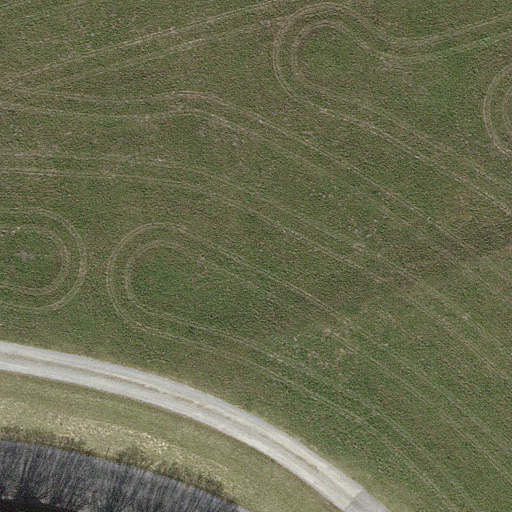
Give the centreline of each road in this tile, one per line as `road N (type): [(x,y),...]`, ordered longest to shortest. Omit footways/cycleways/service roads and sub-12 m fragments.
road 1 (track): [(355,511),(333,487),(201,416),(0,365)]
road 2 (unclassified): [(0,478),(152,511)]
